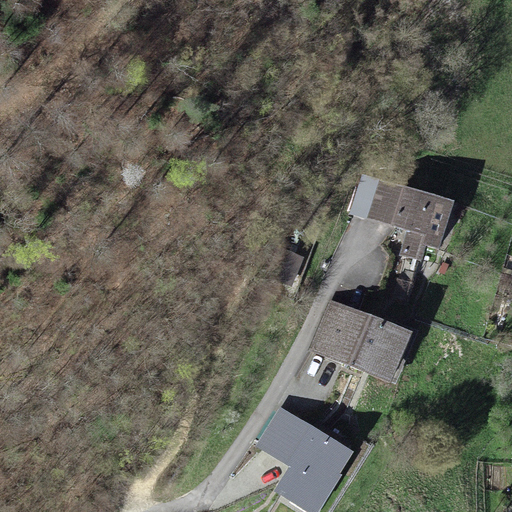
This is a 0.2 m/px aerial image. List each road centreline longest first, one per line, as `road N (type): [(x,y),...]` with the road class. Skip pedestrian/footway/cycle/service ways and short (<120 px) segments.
road 1 (residential): [(160,511),(196,496),(224,470),(297,351),(357,222)]
road 2 (track): [(0,114),(114,0)]
